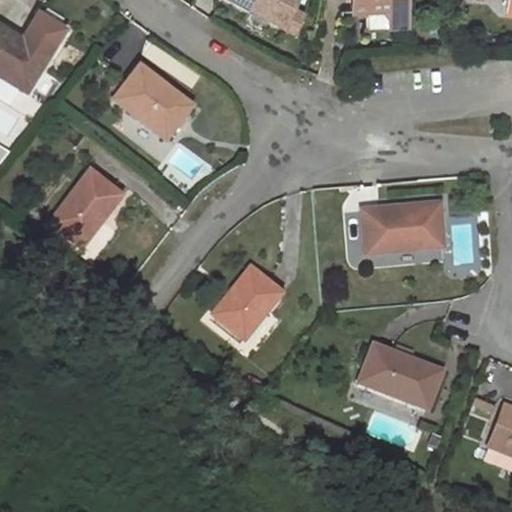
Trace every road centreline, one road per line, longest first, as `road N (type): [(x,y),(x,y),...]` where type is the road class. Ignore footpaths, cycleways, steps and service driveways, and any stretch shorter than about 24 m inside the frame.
road 1 (residential): [(129,0),(305,127),(326,131)]
road 2 (residential): [(157,288),(215,217),(326,131)]
road 3 (residential): [(326,131),(503,158)]
